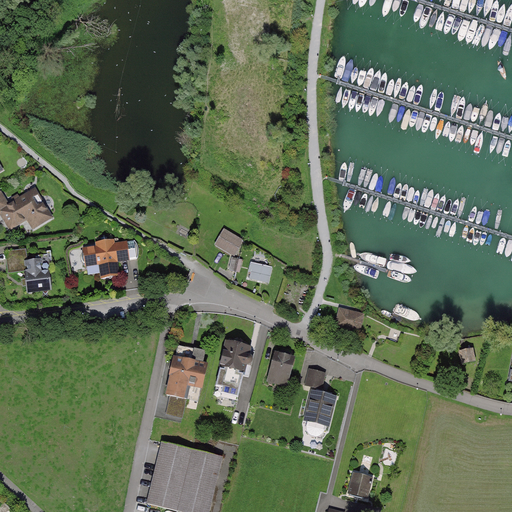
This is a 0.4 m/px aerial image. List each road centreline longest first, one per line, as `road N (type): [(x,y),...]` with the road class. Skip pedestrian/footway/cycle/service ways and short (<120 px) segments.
road 1 (residential): [(217,292),(363,363),(511,411)]
road 2 (residential): [(217,292),(0,319)]
